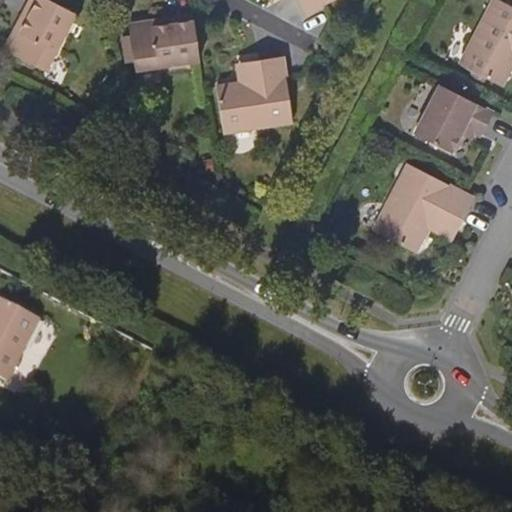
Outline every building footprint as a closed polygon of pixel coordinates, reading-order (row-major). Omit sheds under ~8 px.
[(38,0),(22,33),(16,31),(5,52),(45,73),(75,15),(46,0),(38,0)] [(31,0),(16,31),(22,33),(38,0),(31,0)] [(501,86),(511,66),(511,8),(496,0),(493,0),(460,64),(501,86)] [(195,16),(153,23),(154,29),(196,23),(195,16)] [(154,29),(153,23),(130,26),(136,72),(201,63),(196,23),(154,29)] [(251,84),(241,85),(217,89),(224,135),(293,125),(284,59),(248,64),(251,84)] [(238,65),(241,85),(251,84),(248,64),(238,65)] [(449,154),(459,137),(463,129),(474,135),(480,138),(493,114),(440,86),(413,135),(449,154)] [(470,142),(474,135),(463,129),(459,137),(470,142)] [(437,212),(460,224),(473,199),(407,164),(373,230),(414,252),(427,230),(437,212)] [(450,242),(460,224),(437,212),(427,230),(450,242)] [(0,377),(6,381),(38,319),(0,298),(0,377)]
